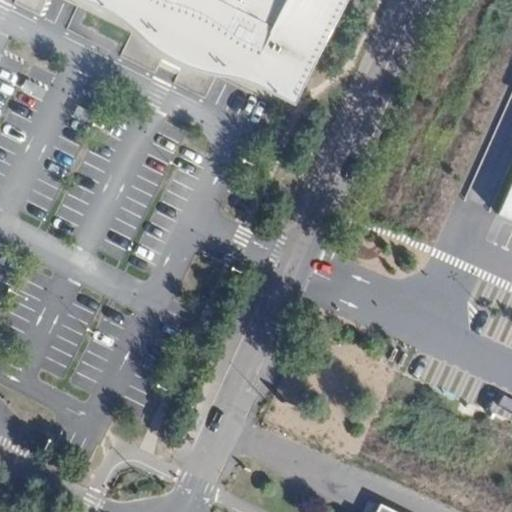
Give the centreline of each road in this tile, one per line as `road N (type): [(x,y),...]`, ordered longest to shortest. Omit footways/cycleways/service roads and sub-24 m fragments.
road 1 (unclassified): [(185,511),(418,0)]
road 2 (unknown): [(461,241),(509,96)]
